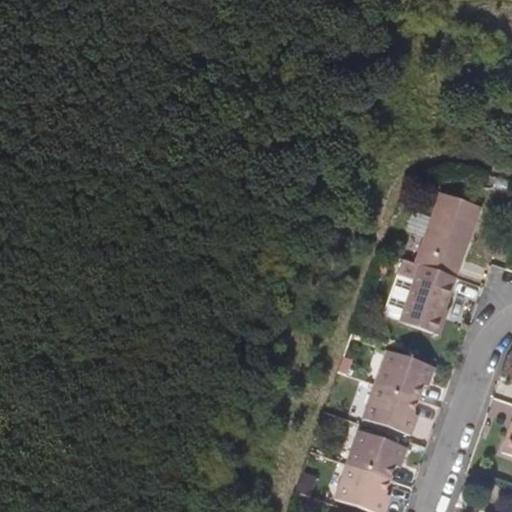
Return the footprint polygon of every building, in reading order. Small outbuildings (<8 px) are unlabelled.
[(432,219),(415,265),(419,267),(453,279),(465,244),(467,245),(479,209),(443,196),(434,220),(432,219)] [(440,319),(454,279),(453,279),(419,267),(398,323),(437,336),(443,320),(440,319)] [(386,351),(374,385),(416,400),(424,380),(429,381),(433,367),(386,351)] [(416,400),(374,385),(362,420),(409,437),(414,423),(409,421),(416,400)] [(511,426),(511,431),(508,430),(500,452),(511,455),(511,426)] [(359,429),(346,463),(389,478),(396,458),(401,459),(406,445),(359,429)] [(389,478),(346,463),(334,498),(373,511),(382,511),(387,501),(382,499),(389,478)]
